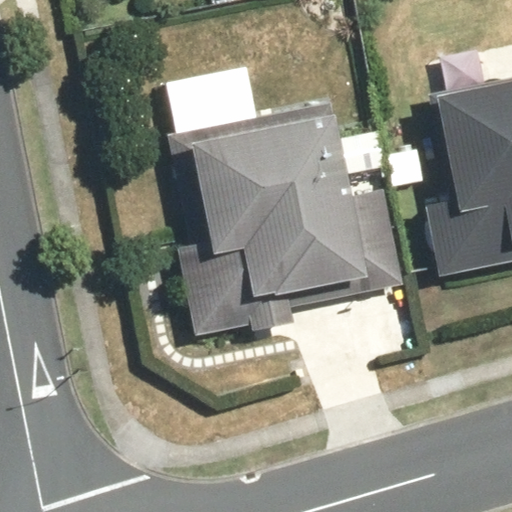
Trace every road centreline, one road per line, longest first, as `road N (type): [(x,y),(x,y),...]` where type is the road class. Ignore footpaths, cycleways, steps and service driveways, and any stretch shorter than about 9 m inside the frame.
road 1 (residential): [(0,289),(45,511)]
road 2 (residential): [(308,511),(511,453)]
